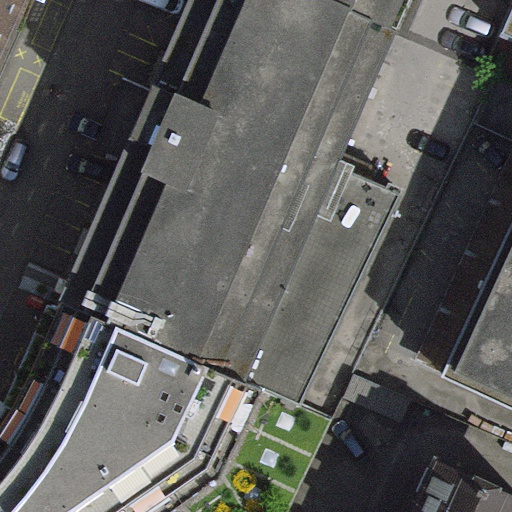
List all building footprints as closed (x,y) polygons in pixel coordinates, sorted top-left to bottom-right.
[(0,0),(0,66),(27,0),(0,0)] [(391,55),(265,0),(183,0),(50,305),(261,402),(296,416),(399,199),(340,173),(391,55)] [(265,0),(391,55),(414,0),(265,0)] [(511,79),(511,0),(509,0),(481,66),(511,79)] [(511,436),(511,206),(422,393),(511,436)] [(0,511),(177,511),(233,475),(261,402),(50,305),(6,403),(0,409),(0,511)] [(511,511),(511,501),(435,467),(413,511),(511,511)]
